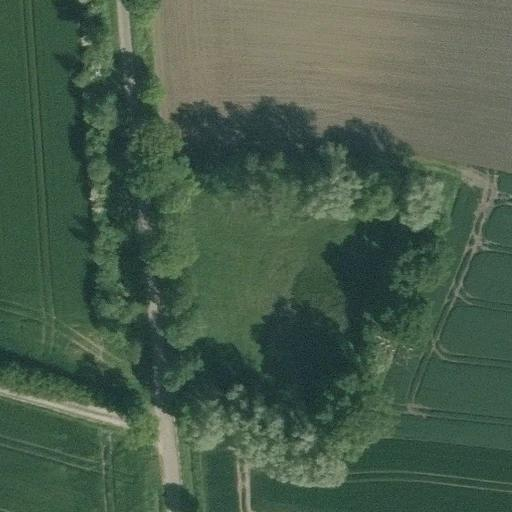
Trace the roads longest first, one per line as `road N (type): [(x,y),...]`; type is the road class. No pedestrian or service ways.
road 1 (unclassified): [(175,511),(129,0)]
road 2 (track): [(168,429),(0,383)]
